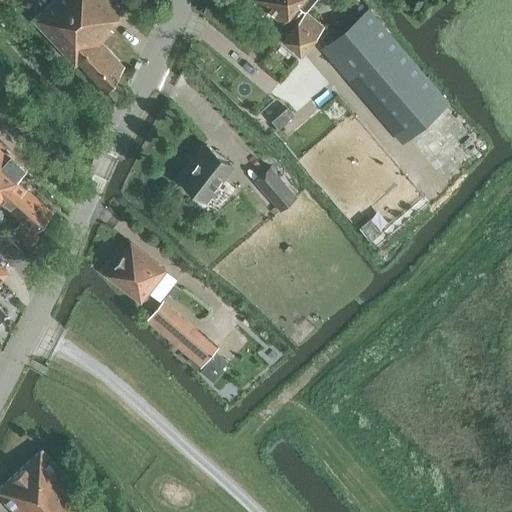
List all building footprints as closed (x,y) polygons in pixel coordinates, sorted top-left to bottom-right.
[(126,68),(99,40),(112,28),(109,25),(122,13),(109,0),(52,0),(33,19),(75,63),(77,60),(104,89),(126,68)] [(290,14),(297,19),(297,20),(282,37),(301,53),(324,25),(298,3),(294,0),(256,0),(283,22),(290,14)] [(322,48),(341,69),(355,86),(400,138),(446,99),(368,8),(322,48)] [(52,210),(17,179),(29,165),(0,139),(0,200),(21,219),(14,227),(32,243),(39,235),(34,231),(52,210)] [(207,144),(179,179),(206,200),(233,165),(207,144)] [(254,179),(281,209),(296,196),(270,165),(254,179)] [(106,273),(141,300),(165,268),(131,241),(106,273)] [(147,319),(177,344),(191,327),(162,302),(147,319)] [(216,348),(191,327),(177,344),(201,365),(216,348)] [(0,486),(0,494),(6,501),(4,503),(8,507),(10,505),(15,511),(99,511),(42,448),(0,486)]
